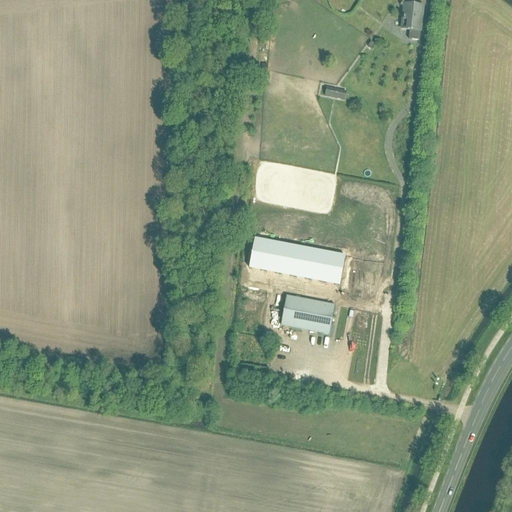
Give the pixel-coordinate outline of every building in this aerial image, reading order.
[(405,0),(403,0),(400,6),(404,9),(403,17),(402,20),(403,21),(401,30),(410,31),(409,40),(419,41),(420,37),(424,7),(414,6),(405,0)] [(344,101),(346,93),(326,89),(325,97),(344,101)] [(255,242),(249,273),(340,289),(346,258),(255,242)] [(256,319),(260,298),(241,295),(237,315),(256,319)] [(330,336),(335,307),(286,297),(280,327),(330,336)] [(352,341),(378,347),(382,331),(356,325),(352,341)] [(397,423),(398,417),(355,409),(354,415),(397,423)]
